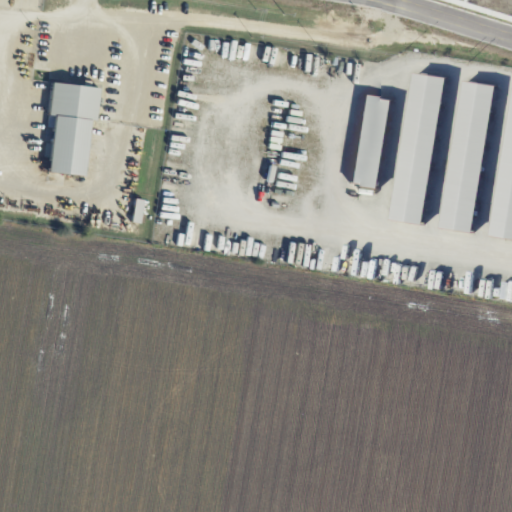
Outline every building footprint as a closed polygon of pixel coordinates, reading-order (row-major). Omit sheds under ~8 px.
[(393,219),(426,224),(448,76),(415,71),(393,219)] [(442,227),(476,232),(499,85),(465,80),(442,227)] [(44,170),(80,175),(87,119),(93,120),(97,87),(49,81),(44,127),(49,128),(44,170)] [(346,183),(379,188),(393,100),(360,94),(346,183)] [(511,100),(491,235),(511,238),(511,100)] [(129,221),(139,223),(143,199),(133,198),(129,221)]
